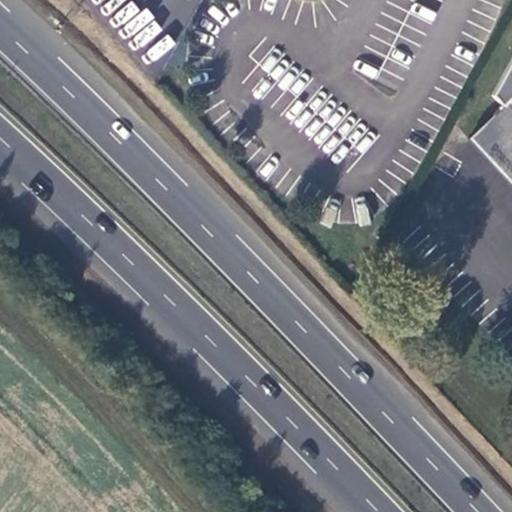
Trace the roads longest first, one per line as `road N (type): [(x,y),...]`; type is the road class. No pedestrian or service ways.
road 1 (trunk): [(481,511),(0,28)]
road 2 (trunk): [(0,143),(375,511)]
